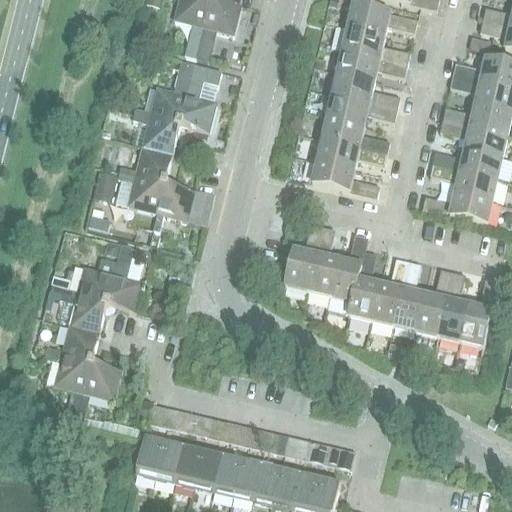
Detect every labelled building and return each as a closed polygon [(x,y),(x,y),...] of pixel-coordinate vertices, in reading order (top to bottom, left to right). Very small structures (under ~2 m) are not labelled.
[(195,63),(199,49),(203,32),(204,31),(211,6),(209,3),(198,0),(174,0),(180,1),(174,26),(191,30),(183,60),(195,63)] [(426,0),(372,0),(421,12),(437,15),(439,3),(426,0)] [(339,4),(332,2),(330,9),(337,11),(339,4)] [(203,32),(199,49),(206,51),(210,34),(233,40),(241,10),(215,4),(211,6),(204,31),(203,32)] [(348,33),(385,41),(387,32),(415,39),(418,26),(353,11),(348,33)] [(511,32),(511,19),(486,13),(483,26),(511,32)] [(511,56),(511,32),(483,26),(480,39),(507,45),(505,55),(511,56)] [(383,52),(385,41),(348,33),(342,55),(408,70),(410,58),(383,52)] [(405,83),(408,70),(342,55),(337,78),(375,86),(377,76),(405,83)] [(453,81),(511,94),(511,70),(485,65),(483,75),(456,69),(453,81)] [(186,101),(194,70),(181,67),(173,98),(157,94),(151,118),(136,114),(134,119),(177,130),(180,127),(186,101)] [(186,101),(180,127),(184,133),(208,139),(216,109),(199,104),(203,87),(218,91),(222,77),(194,70),(186,101)] [(372,97),(375,86),(337,78),(332,100),(397,115),(400,103),(372,97)] [(511,117),(511,94),(453,81),(450,94),(477,100),(475,110),(511,117)] [(394,127),(397,115),(332,100),(327,122),(365,130),(367,121),(394,127)] [(508,140),(511,123),(511,117),(475,110),(473,120),(446,114),(443,126),(508,140)] [(179,134),(177,130),(134,119),(133,126),(149,130),(143,153),(173,160),(179,134)] [(362,141),(365,130),(327,122),(322,144),(387,159),(390,147),(362,141)] [(503,163),(508,140),(443,126),(440,138),(467,145),(465,154),(503,163)] [(384,172),(387,159),(322,144),(316,166),(354,175),(356,165),(384,172)] [(166,185),(173,160),(143,153),(137,176),(121,172),(120,178),(162,188),(166,185)] [(497,185),(503,163),(465,154),(463,164),(436,158),(433,170),(497,185)] [(352,185),(354,175),(316,166),(311,189),(376,204),(379,192),(352,185)] [(492,207),(497,185),(433,170),(430,182),(457,189),(455,199),(492,207)] [(116,181),(100,177),(94,203),(110,207),(116,181)] [(157,219),(165,192),(162,188),(120,178),(118,184),(122,185),(116,209),(157,219)] [(157,219),(153,234),(159,236),(163,221),(187,227),(194,197),(168,190),(165,192),(157,219)] [(487,230),(492,207),(455,199),(453,209),(425,202),(423,215),(487,230)] [(92,221),(88,234),(107,239),(110,227),(92,221)] [(308,298),(323,233),(311,230),(305,258),(294,255),(285,293),(308,298)] [(330,303),(339,266),(329,263),(335,236),(323,233),(308,298),(330,303)] [(367,243),(355,240),(349,268),(339,266),(330,303),(352,308),(364,258),(365,258),(368,244),(367,243)] [(376,261),(365,258),(364,258),(352,308),(349,322),(371,327),(379,290),(370,288),(376,261)] [(137,318),(144,289),(127,284),(131,269),(119,265),(115,281),(108,307),(111,312),(137,318)] [(393,332),(408,268),(396,265),(390,293),(379,290),(371,327),(393,332)] [(416,337),(424,300),(415,298),(421,271),(408,268),(393,332),(416,337)] [(115,281),(86,273),(79,297),(63,293),(62,298),(104,310),(108,307),(115,281)] [(438,342),(453,278),(441,275),(434,303),(424,300),(416,337),(438,342)] [(460,347),(469,311),(459,309),(466,281),(453,278),(438,342),(460,347)] [(469,311),(460,347),(483,352),(498,288),(485,285),(479,313),(469,311)] [(107,315),(104,310),(62,298),(60,304),(76,308),(70,332),(101,340),(107,315)] [(177,313),(156,308),(152,322),(174,327),(177,313)] [(94,365),(101,340),(70,332),(64,355),(48,351),(46,358),(89,368),(94,365)] [(72,396),(67,419),(78,422),(80,414),(84,399),(91,372),(89,368),(46,358),(45,364),(61,368),(55,391),(72,396)] [(84,399),(80,414),(86,416),(90,401),(114,407),(122,376),(96,369),(91,372),(84,399)] [(156,431),(160,412),(152,410),(148,429),(156,431)] [(187,438),(192,420),(184,418),(180,437),(187,438)] [(192,420),(187,438),(195,440),(199,421),(192,420)] [(226,447),(230,428),(223,427),(218,446),(226,447)] [(241,451),(246,432),(230,428),(226,447),(241,451)] [(265,456),(270,438),(254,434),(250,453),(265,456)] [(270,438),(265,456),(273,458),(277,439),(270,438)] [(156,484),(165,447),(145,443),(136,479),(156,484)] [(304,466),(309,447),(300,445),(296,464),(304,466)] [(176,488),(184,452),(165,447),(156,484),(176,488)] [(309,447),(304,466),(311,467),(316,448),(309,447)] [(194,493),(203,456),(184,452),(176,488),(194,493)] [(351,476),(356,458),(340,454),(336,473),(351,476)] [(214,497),(222,461),(203,456),(194,493),(214,497)] [(233,501),(242,465),(222,461),(214,497),(233,501)] [(253,506),(262,470),(242,465),(233,501),(253,506)] [(273,510),(281,474),(262,470),(253,506),(273,510)] [(279,511),(293,511),(301,479),(281,474),(273,510),(279,511)] [(313,511),(320,483),(301,479),(293,511),(313,511)] [(320,483),(313,511),(334,511),(340,488),(320,483)]
